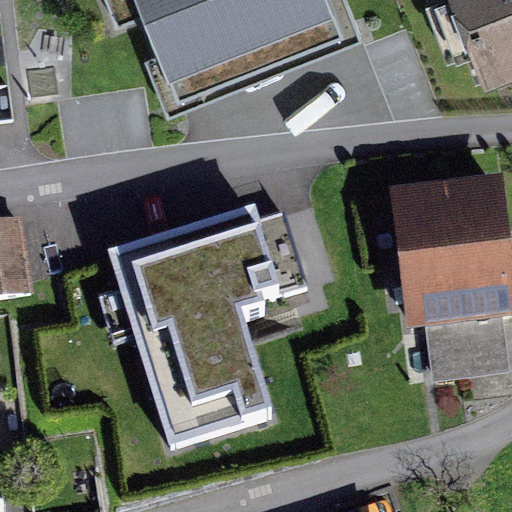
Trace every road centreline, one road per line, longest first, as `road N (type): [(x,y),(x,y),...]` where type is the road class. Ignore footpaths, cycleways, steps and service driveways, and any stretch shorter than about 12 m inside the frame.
road 1 (residential): [(0,189),(511,130)]
road 2 (residential): [(212,511),(461,445),(511,421)]
